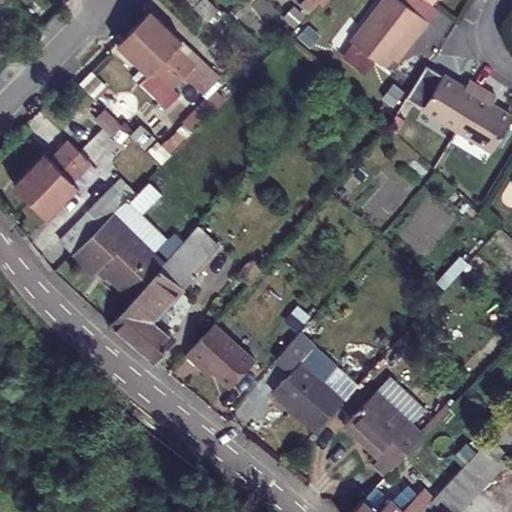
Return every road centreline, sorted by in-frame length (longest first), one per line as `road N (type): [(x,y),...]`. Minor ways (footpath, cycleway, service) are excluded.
road 1 (residential): [(274,511),(51,322),(0,257)]
road 2 (residential): [(0,94),(95,0)]
